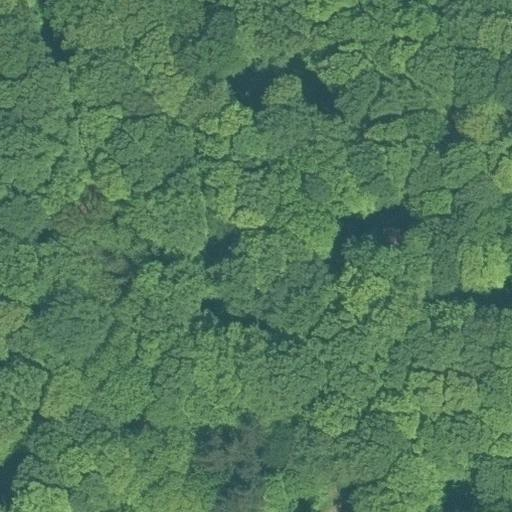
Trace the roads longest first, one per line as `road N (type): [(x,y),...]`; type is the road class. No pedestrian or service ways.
road 1 (track): [(157,511),(53,0)]
road 2 (track): [(76,117),(239,83),(284,92),(317,118)]
road 3 (track): [(511,495),(434,477),(343,511)]
